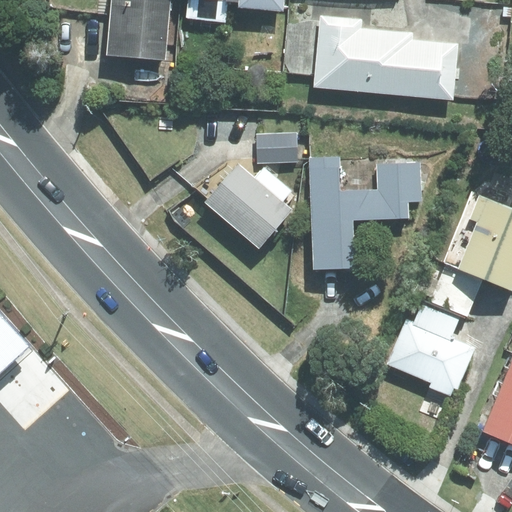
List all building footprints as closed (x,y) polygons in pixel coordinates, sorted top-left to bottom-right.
[(108,0),(104,45),(160,51),(165,0),(108,0)] [(187,0),(187,7),(209,10),(209,0),(269,0),(279,1),(279,0),(187,0)] [(502,4),(501,14),(511,15),(511,5),(502,4)] [(285,18),(280,68),(312,70),(311,81),(450,94),(455,40),(409,35),(409,29),(357,25),(358,16),(319,12),(318,22),(285,18)] [(255,131),(256,157),(296,157),(295,130),(255,131)] [(418,160),(374,160),(375,183),(338,184),(337,141),(307,142),(310,259),(351,258),(351,212),(404,210),(403,196),(419,195),(418,160)] [(201,196),(255,240),(287,201),(281,196),(290,185),(262,162),(260,164),(243,150),(236,159),(233,157),(201,196)] [(511,204),(484,193),(456,258),(509,280),(511,272),(511,204)] [(444,261),(429,296),(463,312),(479,277),(444,261)] [(473,343),(448,332),(455,316),(420,300),(411,319),(404,315),(384,357),(429,377),(427,382),(450,393),(473,343)] [(0,377),(15,364),(27,376),(41,363),(30,351),(34,346),(0,308),(0,377)] [(511,350),(480,422),(511,436),(511,350)]
